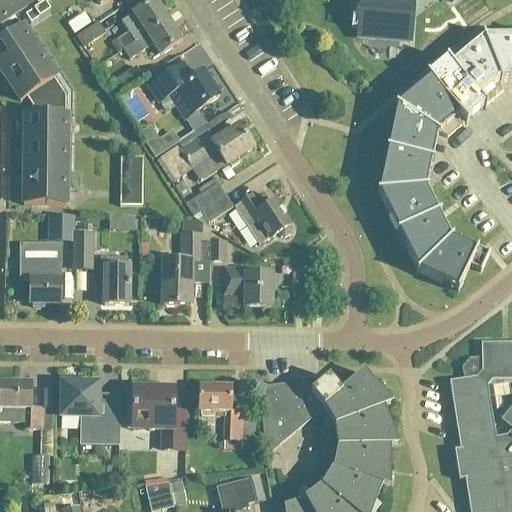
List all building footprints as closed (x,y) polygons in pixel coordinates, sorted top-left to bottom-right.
[(38,2),(36,0),(0,0),(13,18),(38,2)] [(0,0),(0,26),(13,18),(0,0)] [(360,0),(358,40),(410,43),(412,0),(360,0)] [(168,23),(155,3),(122,24),(128,34),(116,42),(124,53),(168,23)] [(52,16),(46,7),(27,20),(33,29),(52,16)] [(130,62),(152,47),(159,58),(181,43),(168,23),(124,53),(130,62)] [(98,25),(76,39),(83,50),(105,36),(98,25)] [(0,43),(0,71),(3,77),(38,54),(21,29),(0,43)] [(377,196),(377,197),(416,275),(417,276),(457,295),(469,269),(480,275),(489,256),(477,251),(477,250),(476,251),(473,257),(448,245),(447,244),(421,192),(420,190),(433,133),(439,137),(440,135),(447,140),(475,117),(503,93),(500,85),(502,85),(511,84),(511,42),(486,43),(484,36),(482,37),(483,39),(450,66),(447,61),(426,78),(430,83),(397,110),(396,109),(395,110),(377,196)] [(38,54),(3,77),(20,102),(26,98),(33,108),(66,96),(55,79),(38,54)] [(169,98),(184,122),(220,100),(204,74),(192,80),(184,68),(148,89),(157,105),(169,98)] [(112,85),(112,86),(110,88),(116,98),(119,96),(120,97),(145,80),(137,69),(112,85)] [(33,119),(25,119),(25,148),(67,149),(68,119),(66,119),(66,96),(33,108),(33,119)] [(172,186),(175,184),(192,172),(193,173),(200,185),(226,167),(227,169),(253,151),(238,128),(215,144),(209,134),(180,153),(178,149),(159,160),(160,161),(157,163),(172,186)] [(67,149),(25,148),(24,178),(67,178),(67,149)] [(141,207),(142,159),(121,159),(121,207),(141,207)] [(67,178),(24,178),(24,207),(66,208),(67,178)] [(187,207),(194,218),(225,198),(218,187),(187,207)] [(194,218),(195,219),(202,215),(209,225),(232,211),(225,198),(194,218)] [(292,232),(289,228),(291,227),(275,202),(261,211),(251,199),(241,205),(242,206),(236,210),(260,246),(270,239),(271,241),(278,236),(280,239),(284,240),(291,236),(292,232)] [(54,244),(73,244),(74,220),(49,219),(49,235),(48,243),(54,244)] [(160,277),(160,289),(163,289),(163,308),(190,309),(190,286),(191,272),(190,272),(191,263),(209,264),(210,239),(210,234),(206,234),(206,224),(179,223),(178,260),(174,260),(164,260),(164,273),(164,277),(160,277)] [(95,237),(74,237),(73,274),(94,274),(95,237)] [(212,244),(211,264),(225,264),(225,244),(212,244)] [(43,309),(43,306),(60,306),(60,282),(60,249),(20,249),(20,283),(29,283),(29,306),(32,306),(32,309),(43,309)] [(100,260),(100,270),(99,271),(104,271),(103,308),(128,308),(129,270),(127,270),(127,260),(100,260)] [(226,277),(226,297),(246,297),(245,310),(271,311),(271,293),(275,293),(276,279),(272,279),(272,277),(226,277)] [(511,511),(511,345),(481,346),(481,363),(471,364),(465,371),(467,381),(449,384),(460,452),(454,453),(459,482),(465,481),(469,511),(511,511)] [(284,510),(284,511),(368,511),(375,504),(381,488),(388,466),(388,449),(388,426),(382,410),(374,389),(363,376),(341,394),(329,379),(327,381),(324,379),(302,381),(302,384),(258,390),(266,459),(325,410),(335,429),(338,451),(333,472),(321,490),(304,504),(284,510)] [(0,385),(0,425),(23,426),(23,433),(41,433),(42,412),(30,412),(30,386),(0,385)] [(61,419),(80,419),(80,447),(119,448),(119,418),(97,418),(98,386),(61,386),(61,419)] [(150,392),(150,388),(129,388),(129,429),(149,429),(149,433),(163,433),(163,453),(185,454),(186,415),(173,415),(173,393),(150,392)] [(224,443),(243,444),(243,414),(231,414),(231,388),(201,388),(200,419),(225,419),(224,443)] [(49,459),(32,458),(32,487),(48,487),(49,459)] [(252,511),(251,505),(263,502),(257,479),(217,489),(222,511),(252,511)] [(145,488),(151,511),(155,511),(174,507),(168,484),(145,488)]
